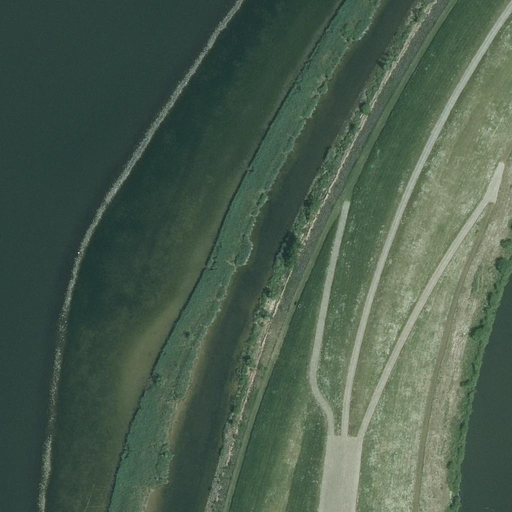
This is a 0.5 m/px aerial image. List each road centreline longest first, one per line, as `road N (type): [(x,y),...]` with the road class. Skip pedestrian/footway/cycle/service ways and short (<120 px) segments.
road 1 (track): [(338,511),(347,396),(393,232),(446,111),(511,11)]
road 2 (track): [(502,165),(393,363),(335,511)]
road 3 (track): [(341,511),(314,368),(345,205)]
